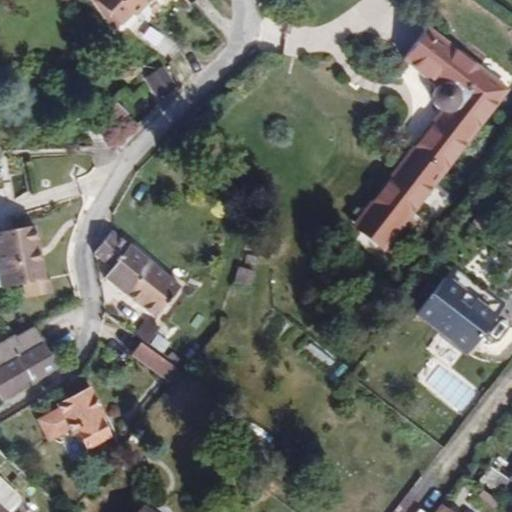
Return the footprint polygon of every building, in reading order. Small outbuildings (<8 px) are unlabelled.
[(91,0),(118,28),(148,0),(91,0)] [(499,83),(419,23),(396,54),(446,91),(350,223),(378,246),(499,83)] [(143,75),(156,92),(172,79),(160,63),(143,75)] [(108,134),(119,144),(136,124),(124,114),(108,134)] [(30,281),(48,278),(37,221),(0,227),(0,281),(1,286),(30,281)] [(112,231),(96,250),(111,263),(103,274),(156,317),(180,286),(112,231)] [(235,264),(231,280),(248,283),(251,268),(235,264)] [(53,276),(48,278),(30,281),(32,293),(56,287),(53,276)] [(456,292),(436,277),(408,313),(460,353),(488,316),(466,300),(459,308),(450,300),(456,292)] [(126,342),(144,351),(154,331),(136,321),(126,342)] [(0,398),(54,367),(31,325),(0,341),(0,361),(3,367),(0,368),(0,398)] [(176,371),(132,348),(126,361),(169,384),(176,371)] [(92,386),(68,397),(75,412),(64,418),(70,433),(76,432),(83,450),(106,440),(103,431),(101,427),(99,422),(105,418),(92,386)] [(75,412),(68,397),(57,402),(64,418),(75,412)] [(107,418),(105,418),(99,422),(101,427),(109,423),(107,418)] [(103,431),(106,440),(115,436),(111,427),(103,431)] [(511,458),(498,477),(511,487),(511,458)] [(497,480),(478,466),(471,476),(488,489),(497,480)] [(0,511),(1,511),(5,511),(13,503),(13,498),(0,486),(0,511)]
